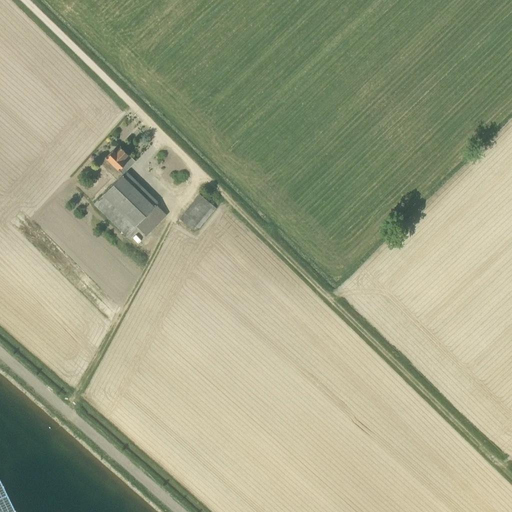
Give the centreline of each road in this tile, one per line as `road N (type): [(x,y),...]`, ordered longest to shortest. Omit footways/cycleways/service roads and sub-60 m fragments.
road 1 (track): [(73,401),(179,205),(204,177),(511,477)]
road 2 (unclassified): [(23,0),(204,177)]
road 3 (unclassified): [(0,351),(181,511)]
